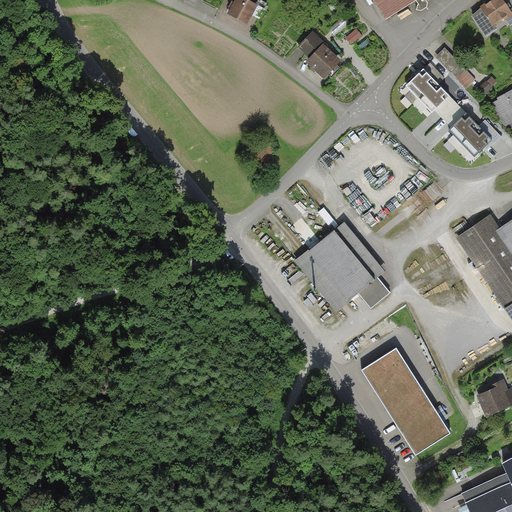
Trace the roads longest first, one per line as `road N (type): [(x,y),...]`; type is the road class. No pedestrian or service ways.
road 1 (residential): [(419,511),(230,230)]
road 2 (residential): [(230,230),(116,98),(48,0)]
road 3 (track): [(243,252),(0,327)]
road 4 (residential): [(351,116),(262,49),(171,0)]
road 5 (residential): [(511,161),(476,175),(454,173),(371,105)]
road 6 (residential): [(351,116),(230,230)]
road 7 (track): [(318,353),(285,435),(270,511)]
road 8 (residential): [(466,0),(380,85),(371,105)]
